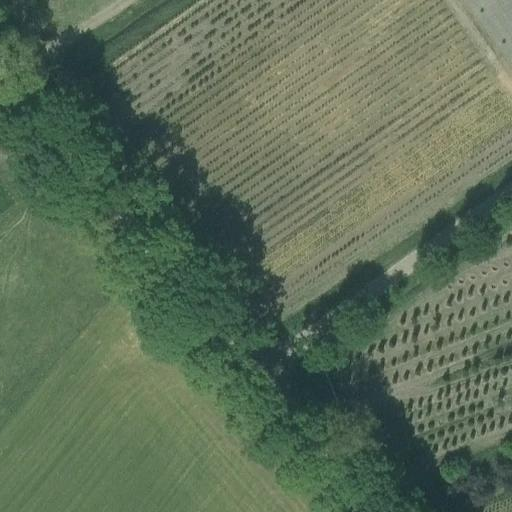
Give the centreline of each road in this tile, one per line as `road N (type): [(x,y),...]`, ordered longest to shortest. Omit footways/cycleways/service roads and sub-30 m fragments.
road 1 (unclassified): [(0,82),(259,373)]
road 2 (unclassified): [(259,373),(511,191)]
road 3 (unclassified): [(371,511),(259,373)]
